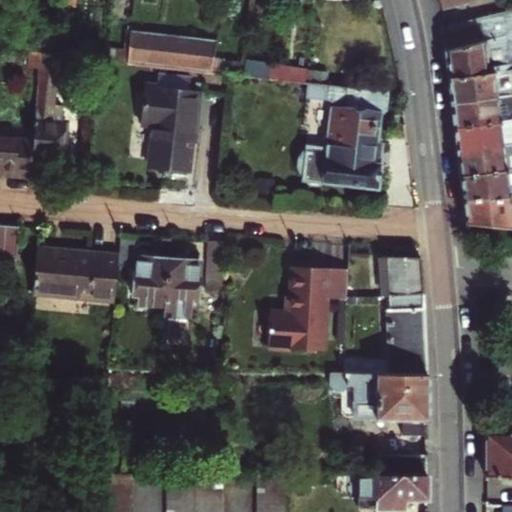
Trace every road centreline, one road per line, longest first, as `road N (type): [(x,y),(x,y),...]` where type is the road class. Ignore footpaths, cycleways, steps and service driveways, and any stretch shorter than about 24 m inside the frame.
road 1 (residential): [(439,231),(0,200)]
road 2 (residential): [(453,511),(439,231)]
road 3 (residential): [(439,231),(404,0)]
